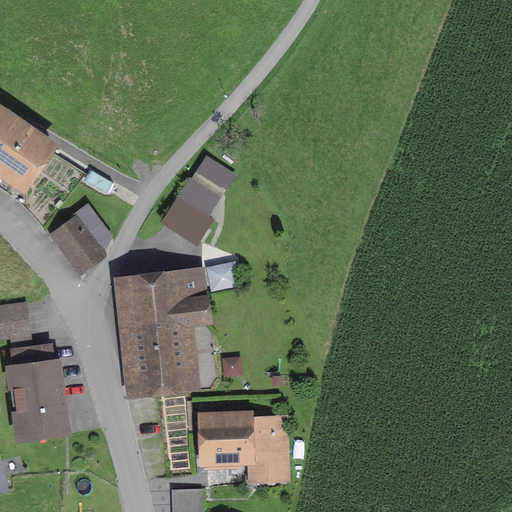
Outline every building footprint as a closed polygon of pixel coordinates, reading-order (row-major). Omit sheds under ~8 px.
[(54,144),(0,108),(0,178),(21,192),(54,144)] [(207,155),(192,178),(221,197),(236,174),(207,155)] [(191,177),(160,223),(196,246),(214,219),(209,216),(221,197),(192,178),(191,177)] [(86,206),(49,234),(78,272),(104,253),(95,241),(106,233),(86,206)] [(199,264),(111,275),(127,400),(198,391),(189,325),(206,323),(199,264)] [(23,300),(0,302),(0,336),(28,333),(23,300)] [(57,358),(4,365),(13,439),(67,432),(57,358)] [(194,415),(197,465),(243,463),(244,481),(284,478),(280,410),(194,415)] [(175,509),(198,510),(199,484),(175,484),(175,509)]
